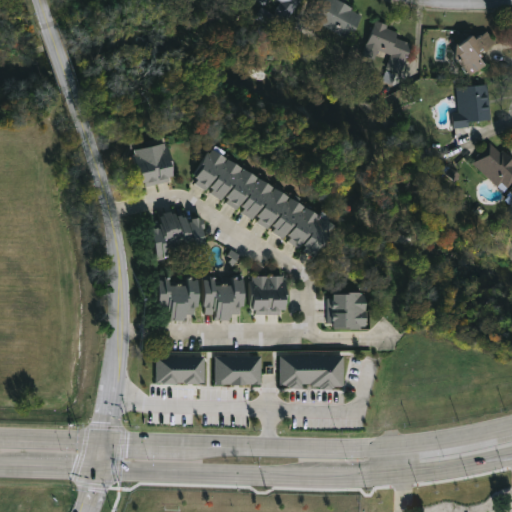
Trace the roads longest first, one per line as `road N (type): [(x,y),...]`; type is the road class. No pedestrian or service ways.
road 1 (tertiary): [(83,124),(121,267),(122,356),(107,438)]
road 2 (secondary): [(400,444),(180,441)]
road 3 (secondary): [(98,468),(315,475)]
road 4 (residential): [(116,403),(271,410),(271,445)]
